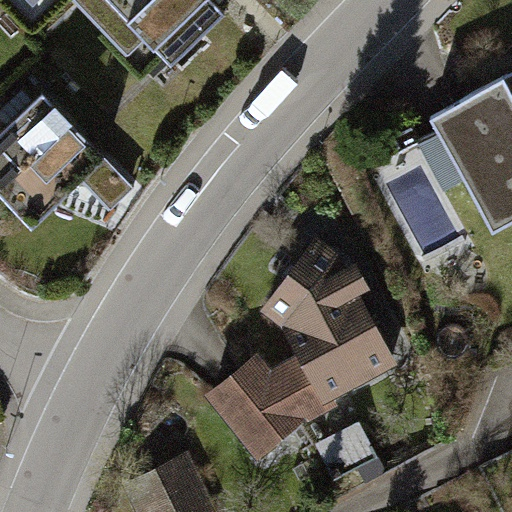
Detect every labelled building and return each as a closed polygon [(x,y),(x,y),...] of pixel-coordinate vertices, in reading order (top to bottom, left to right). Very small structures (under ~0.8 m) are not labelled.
[(215,7),(207,0),(99,0),(160,61),(215,7)] [(511,75),(503,61),(412,119),(480,225),(511,205),(511,75)] [(34,95),(0,126),(0,203),(21,226),(94,159),(34,95)] [(342,247),(318,226),(263,300),(284,315),(300,342),(323,392),(400,355),(362,282),(371,278),(358,249),(326,266),(342,247)] [(323,392),(300,342),(274,358),(259,343),(206,383),(259,449),(323,392)] [(184,453),(130,480),(146,511),(211,511),(213,511),(184,453)]
